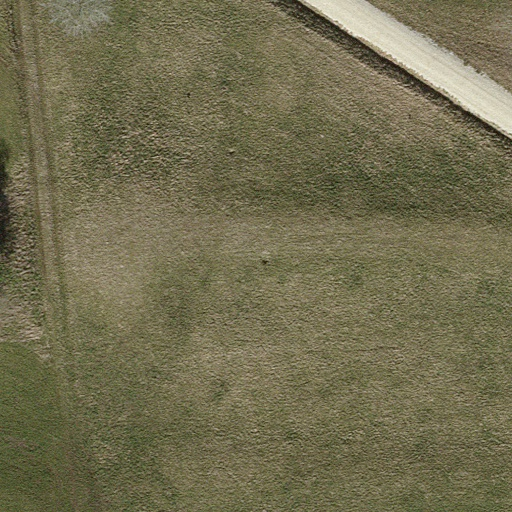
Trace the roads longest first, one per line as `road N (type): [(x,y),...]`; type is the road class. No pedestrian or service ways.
road 1 (track): [(29,0),(80,511)]
road 2 (track): [(511,112),(336,0)]
